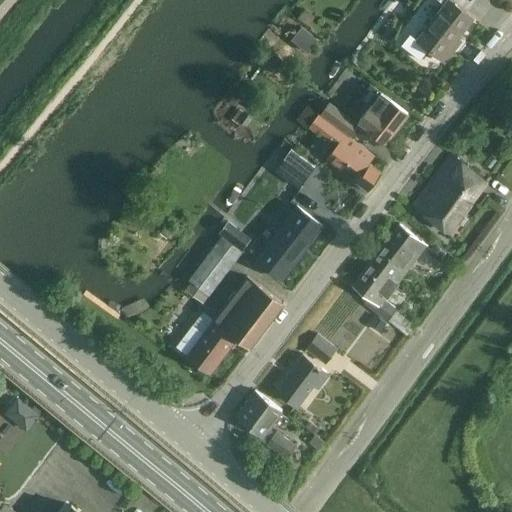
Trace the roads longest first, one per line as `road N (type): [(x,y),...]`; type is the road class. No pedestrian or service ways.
road 1 (residential): [(511,37),(191,443)]
road 2 (unclassified): [(303,511),(511,226)]
road 3 (primary): [(204,511),(0,342)]
road 4 (unclassified): [(191,443),(0,284)]
